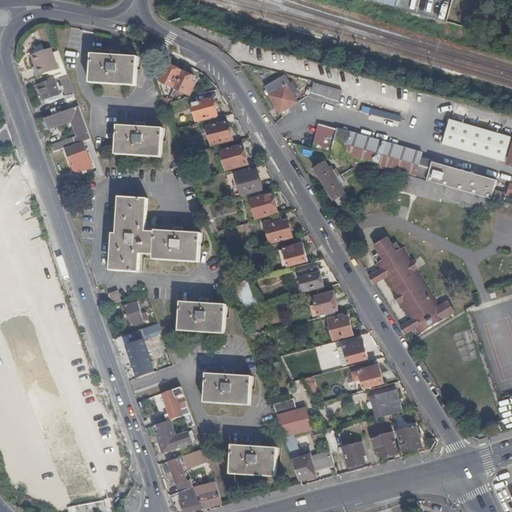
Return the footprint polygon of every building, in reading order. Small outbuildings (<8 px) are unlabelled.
[(32,48),(35,54),(44,51),(41,45),(32,48)] [(30,56),(32,60),(51,52),(50,49),(44,51),(35,54),(30,56)] [(51,52),(32,60),(34,67),(38,77),(58,69),(51,52)] [(138,57),(119,56),(111,55),(92,54),(90,80),(136,83),(138,57)] [(166,74),(163,73),(159,81),(173,88),(181,71),(170,66),(168,71),(166,74)] [(191,86),(192,83),(195,77),(183,72),(176,89),(191,95),(194,87),(191,86)] [(74,91),(68,75),(59,77),(65,94),(74,91)] [(281,78),(264,88),(280,113),(296,103),(281,78)] [(54,79),(38,85),(44,100),(45,100),(46,103),(63,97),(58,83),(55,84),(54,79)] [(342,91),(315,83),(310,98),(338,106),(342,91)] [(213,99),(192,105),(197,121),(217,116),(213,99)] [(79,107),(45,119),(49,129),(66,123),(72,121),(73,126),(77,136),(74,138),(76,144),(86,141),(91,139),(79,107)] [(226,116),(215,119),(217,125),(207,127),(212,145),(232,140),(226,116)] [(511,138),(450,121),(443,144),(505,162),(511,138)] [(163,128),(145,127),(136,127),(117,125),(115,151),(161,155),(163,128)] [(319,125),(313,149),(316,142),(325,145),(330,128),(319,125)] [(313,149),(404,175),(411,151),(330,128),(325,145),(316,142),(313,149)] [(51,146),(53,152),(76,144),(74,138),(51,146)] [(95,151),(91,139),(86,141),(90,153),(95,151)] [(82,171),(85,170),(92,168),(83,143),(66,149),(75,174),(82,171)] [(242,146),(222,152),(227,170),(248,164),(242,146)] [(104,175),(95,151),(90,153),(97,172),(91,174),(92,179),(104,175)] [(404,175),(408,176),(416,179),(421,159),(422,154),(411,151),(404,175)] [(416,179),(427,182),(433,163),(421,159),(416,179)] [(326,162),(314,169),(334,201),(335,201),(339,207),(349,201),(326,162)] [(492,201),(495,192),(498,182),(433,163),(427,182),(491,200),(492,201)] [(247,171),(236,174),(242,195),(262,189),(257,172),(248,174),(247,171)] [(408,176),(406,177),(402,192),(440,203),(441,200),(487,214),(491,200),(427,182),(416,179),(408,176)] [(63,181),(66,188),(78,184),(75,177),(63,181)] [(492,201),(504,204),(507,195),(495,192),(492,201)] [(277,213),(272,194),(251,200),(256,218),(277,213)] [(182,232),(173,232),(155,230),(155,232),(144,232),(147,199),(121,197),(118,234),(115,234),(112,271),(138,272),(140,254),(153,255),(153,256),(198,260),(201,234),(182,232)] [(208,206),(202,207),(212,233),(218,232),(208,206)] [(293,237),(288,221),(281,223),(280,219),(266,223),(272,243),(293,237)] [(411,322),(415,328),(419,335),(448,318),(447,317),(455,312),(454,311),(464,305),(462,302),(452,308),(450,304),(447,306),(445,304),(441,307),(404,248),(401,250),(397,243),(393,245),(388,238),(374,247),(373,245),(368,248),(377,263),(376,265),(380,272),(384,278),(411,322)] [(303,244),(284,249),(289,266),(307,262),(308,262),(303,244)] [(317,269),(300,273),(305,291),(323,286),(320,274),(319,275),(317,269)] [(384,278),(380,272),(370,278),(374,284),(384,278)] [(240,311),(262,305),(260,298),(252,300),(246,281),(230,285),(240,311)] [(108,294),(112,304),(120,302),(116,291),(108,294)] [(146,292),(140,295),(144,308),(151,305),(146,292)] [(320,315),(338,310),(333,293),(315,298),(320,315)] [(138,302),(125,306),(131,326),(148,321),(145,314),(142,315),(138,302)] [(226,305),(207,304),(199,303),(180,302),(178,328),(225,331),(226,305)] [(343,316),(329,320),(334,340),(353,335),(349,318),(344,319),(343,316)] [(401,328),(405,334),(415,328),(411,322),(401,328)] [(145,338),(161,332),(158,324),(132,333),(136,344),(132,346),(135,353),(130,354),(132,359),(136,357),(138,362),(154,356),(148,340),(146,341),(145,338)] [(364,342),(345,347),(349,364),(369,359),(364,342)] [(290,366),(285,356),(281,357),(286,368),(290,366)] [(379,366),(360,372),(365,389),(384,383),(379,366)] [(252,378),(234,376),(226,376),(207,374),(204,400),(250,404),(252,378)] [(307,380),(309,393),(317,392),(315,379),(307,380)] [(181,387),(163,393),(170,413),(165,414),(167,421),(170,420),(186,415),(191,413),(189,407),(180,410),(176,398),(181,396),(184,406),(187,405),(181,387)] [(391,415),(403,412),(397,391),(375,397),(381,418),(391,415)] [(293,399),(273,404),(284,437),(292,435),(311,431),(313,437),(325,433),(323,426),(312,429),(306,408),(296,410),(293,399)] [(192,431),(197,429),(191,413),(186,415),(192,431)] [(167,421),(154,426),(163,452),(193,442),(189,432),(176,436),(170,420),(167,421)] [(417,427),(399,432),(404,452),(422,447),(417,427)] [(393,433),(376,438),(381,459),(399,454),(393,433)] [(297,451),(292,435),(284,437),(290,453),(297,451)] [(362,443),(343,448),(349,467),(365,463),(363,454),(365,453),(362,443)] [(278,449),(259,448),(251,447),(232,445),(230,471),(276,475),(278,449)] [(186,467),(208,460),(204,449),(182,456),(186,467)] [(315,472),(334,467),(330,452),(311,457),(310,452),(301,454),(302,459),(293,461),(300,481),(317,476),(315,472)] [(169,462),(180,491),(193,486),(191,480),(186,481),(177,458),(169,462)] [(185,511),(204,508),(201,495),(197,496),(194,489),(193,486),(180,491),(178,492),(185,511)] [(197,496),(201,495),(206,494),(203,486),(194,489),(197,496)] [(201,495),(204,508),(222,504),(219,491),(206,494),(201,495)] [(69,511),(116,511),(114,499),(68,506),(69,511)]
